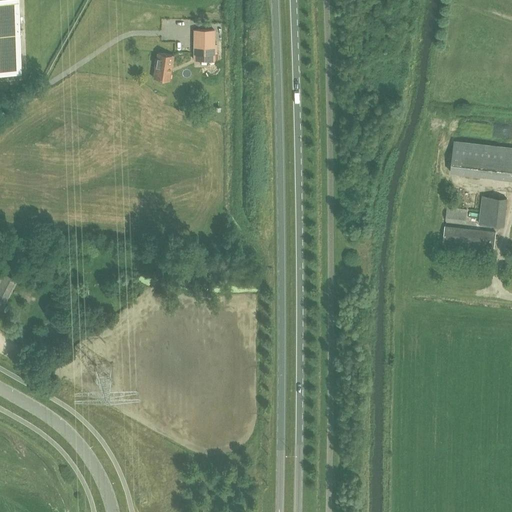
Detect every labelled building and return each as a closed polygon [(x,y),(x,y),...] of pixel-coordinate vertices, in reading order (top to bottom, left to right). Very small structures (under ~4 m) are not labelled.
[(0,0),(0,73),(21,73),(19,0),(0,0)] [(214,58),(214,52),(214,30),(203,30),(203,42),(194,42),(194,60),(214,60),(214,58)] [(153,78),(169,80),(173,54),(157,52),(153,78)] [(511,146),(454,140),(450,172),(511,178),(511,146)] [(504,226),(507,198),(482,195),(479,224),(504,226)] [(445,220),(466,222),(467,209),(447,206),(445,220)] [(496,231),(444,225),(442,244),(494,249),(496,231)] [(0,271),(0,304),(3,306),(16,280),(0,271)] [(7,334),(8,335),(11,337),(13,334),(19,325),(14,322),(7,334)]
